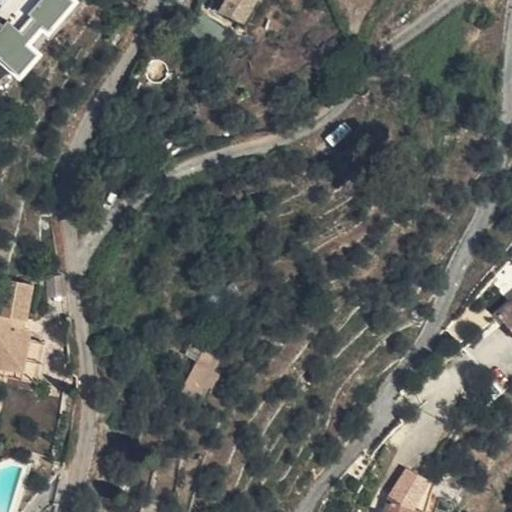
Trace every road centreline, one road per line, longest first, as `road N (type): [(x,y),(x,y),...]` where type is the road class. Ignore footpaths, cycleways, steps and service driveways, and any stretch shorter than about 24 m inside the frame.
road 1 (residential): [(511,58),(470,244),(433,329),(302,511)]
road 2 (residential): [(71,270),(92,235),(166,178),(289,132),(448,0)]
road 3 (residential): [(71,270),(70,185),(85,133),(146,31),(153,0)]
road 4 (residential): [(73,511),(91,383),(71,270)]
